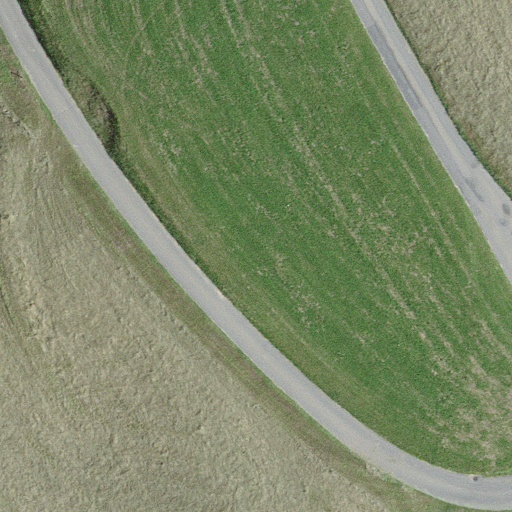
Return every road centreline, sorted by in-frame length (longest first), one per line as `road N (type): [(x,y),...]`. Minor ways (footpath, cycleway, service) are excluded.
road 1 (unclassified): [(3,0),(81,138),(186,275),(248,340),(378,454),(464,491),(511,493)]
road 2 (unclassified): [(479,190),(365,0)]
